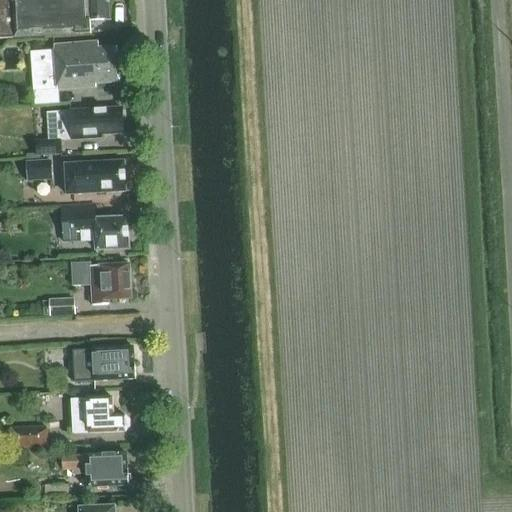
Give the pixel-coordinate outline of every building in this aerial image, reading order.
[(0,0),(0,40),(13,40),(76,37),(76,36),(91,35),(90,22),(108,21),(108,17),(111,17),(110,7),(107,8),(106,0),(0,0)] [(98,43),(55,47),(58,91),(96,88),(96,85),(119,84),(116,48),(99,49),(98,43)] [(123,109),(71,112),(72,141),(102,139),(102,136),(124,135),(123,109)] [(41,157),(62,156),(61,142),(36,143),(37,154),(37,157),(41,157)] [(37,154),(26,155),(26,163),(41,162),(41,157),(37,157),(37,154)] [(83,157),(67,158),(68,165),(84,165),(83,157)] [(41,162),(26,163),(27,182),(53,181),(51,161),(41,162)] [(68,165),(65,166),(67,196),(126,193),(125,162),(84,165),(68,165)] [(94,205),(62,207),(64,235),(82,234),(82,243),(95,243),(96,252),(129,250),(128,218),(95,220),(94,205)] [(130,265),(91,267),(93,307),(109,306),(109,301),(132,300),(130,265)] [(76,315),(75,299),(49,301),(49,303),(50,316),(76,315)] [(68,365),(93,364),(94,383),(136,380),(134,348),(67,352),(68,365)] [(87,399),(87,400),(72,401),(74,435),(89,434),(89,435),(126,433),(126,432),(130,428),(130,421),(125,417),(125,416),(114,417),(113,398),(87,399)] [(11,431),(12,450),(48,448),(47,429),(11,431)] [(127,454),(63,457),(64,471),(73,471),(73,475),(87,474),(88,489),(129,487),(127,454)] [(68,486),(45,486),(45,499),(69,498),(68,486)]
